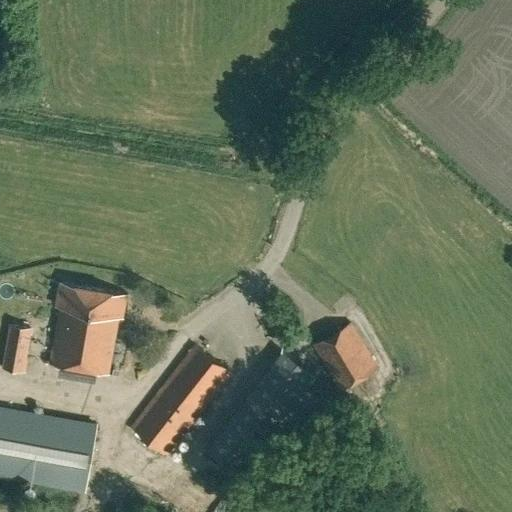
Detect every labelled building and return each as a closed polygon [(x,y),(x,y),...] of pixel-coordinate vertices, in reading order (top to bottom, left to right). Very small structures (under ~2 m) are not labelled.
[(122,317),(126,293),(61,282),(57,306),(61,307),(51,364),(108,374),(119,317),(122,317)] [(26,371),(33,326),(9,322),(0,366),(26,371)] [(341,387),(377,365),(352,323),(315,345),(341,387)] [(168,453),(232,371),(196,343),(132,425),(168,453)] [(241,473),(317,374),(284,350),(209,448),(241,473)] [(95,424),(76,420),(76,418),(0,404),(0,475),(64,487),(64,486),(84,489),(95,424)]
